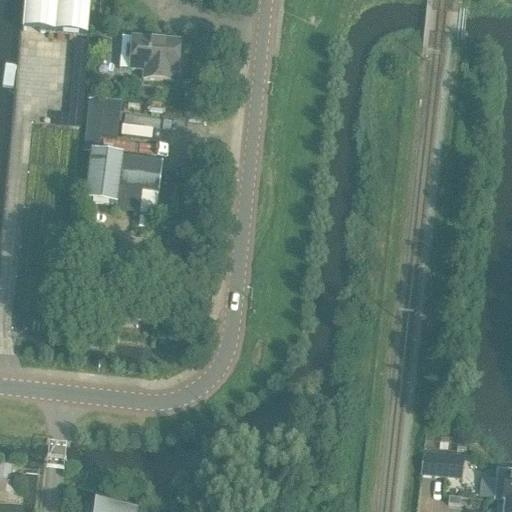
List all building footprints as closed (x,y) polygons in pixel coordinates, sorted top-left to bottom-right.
[(90,0),(24,0),(21,32),(87,38),(90,0)] [(178,43),(131,40),(129,72),(143,73),(142,83),(171,85),(172,76),(176,76),(178,43)] [(121,105),(88,101),(83,154),(90,154),(84,203),(115,208),(118,191),(144,194),(141,215),(155,217),(162,164),(98,155),(100,138),(116,140),(121,105)] [(79,239),(76,260),(90,262),(87,286),(86,286),(84,308),(104,311),(103,320),(137,324),(140,302),(122,300),(123,290),(107,288),(110,264),(112,265),(115,243),(79,239)] [(423,456),(421,478),(460,482),(463,460),(423,456)] [(511,473),(496,471),(493,504),(506,505),(511,505),(511,473)] [(448,499),(447,507),(459,508),(460,500),(448,499)]
